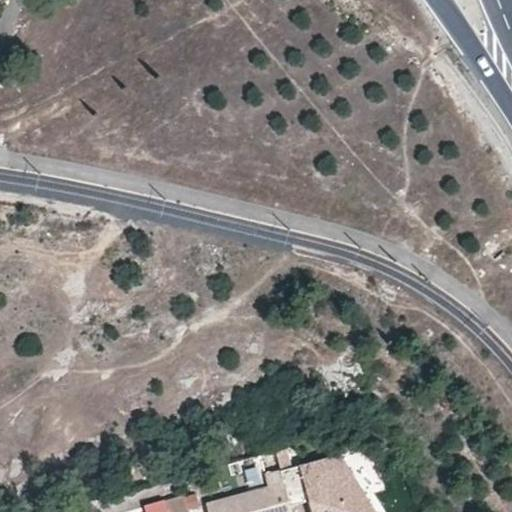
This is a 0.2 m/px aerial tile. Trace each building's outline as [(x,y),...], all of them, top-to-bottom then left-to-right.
[(319,461),(322,472),(345,465),(341,455),(319,461)] [(313,511),(316,511),(317,511),(381,511),(368,490),(358,492),(345,465),(322,472),(319,461),(281,472),(283,481),(290,506),(310,501),(313,511)] [(292,511),(290,506),(283,481),(205,503),(208,511),(292,511)] [(163,501),(165,511),(187,511),(183,495),(163,501)] [(165,511),(163,501),(143,507),(144,511),(165,511)]
